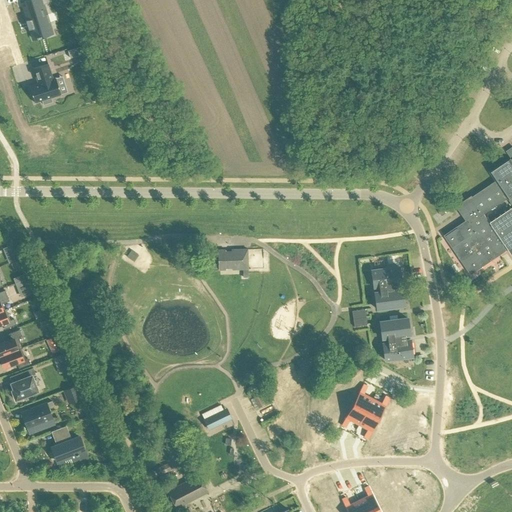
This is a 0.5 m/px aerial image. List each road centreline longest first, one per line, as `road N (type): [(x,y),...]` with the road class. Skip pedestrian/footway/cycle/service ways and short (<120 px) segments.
road 1 (unclassified): [(0,192),(382,195),(407,207)]
road 2 (residential): [(433,461),(441,344),(423,242),(407,207)]
road 3 (residential): [(407,207),(467,122),(511,36)]
road 4 (unknown): [(266,468),(438,385)]
road 5 (residential): [(433,461),(351,463),(298,480)]
